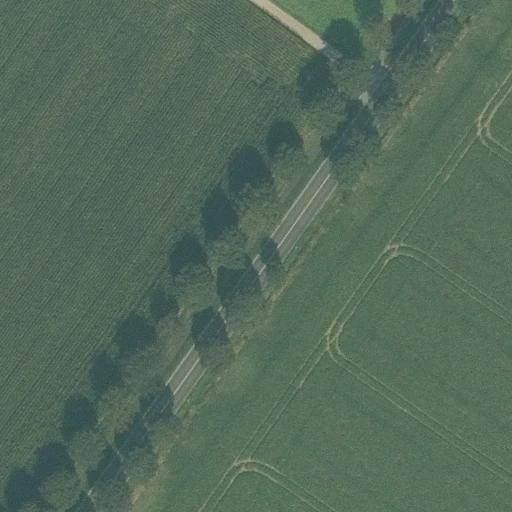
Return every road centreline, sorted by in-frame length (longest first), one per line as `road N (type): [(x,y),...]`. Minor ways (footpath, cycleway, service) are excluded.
road 1 (tertiary): [(91,511),(450,0)]
road 2 (track): [(256,0),(386,91)]
